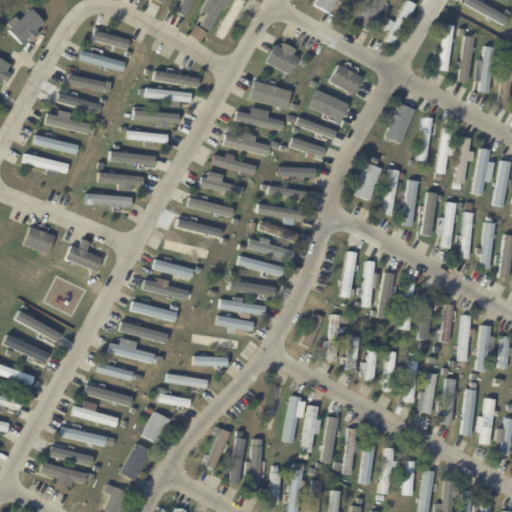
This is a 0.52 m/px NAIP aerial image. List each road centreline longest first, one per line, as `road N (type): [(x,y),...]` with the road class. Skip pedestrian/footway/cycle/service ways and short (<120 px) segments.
road 1 (residential): [(429,16),(341,181),(296,305),(196,429),(145,511)]
road 2 (residential): [(0,494),(274,0)]
road 3 (residential): [(129,261),(0,192),(69,25),(79,15),(104,19),(225,85)]
road 4 (residential): [(511,491),(269,348)]
road 5 (residential): [(511,136),(271,7)]
road 6 (residential): [(511,311),(333,216)]
